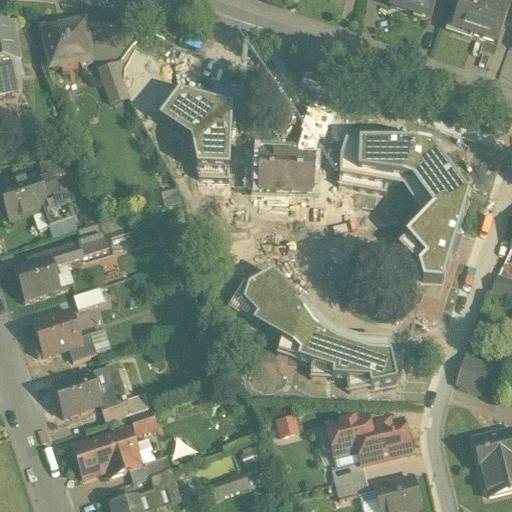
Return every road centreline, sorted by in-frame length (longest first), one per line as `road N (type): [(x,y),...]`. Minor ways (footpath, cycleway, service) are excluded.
road 1 (residential): [(511,159),(435,394),(446,511)]
road 2 (secondary): [(511,112),(176,0)]
road 3 (residential): [(54,511),(0,344)]
